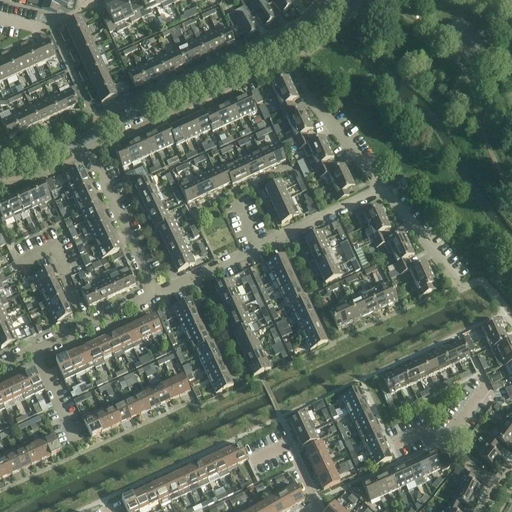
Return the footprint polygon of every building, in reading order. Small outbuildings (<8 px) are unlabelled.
[(44,0),(42,10),(55,13),(57,6),(67,9),(69,0),(44,0)] [(125,0),(115,5),(124,23),(130,21),(130,22),(131,24),(141,20),(136,7),(129,10),(125,0)] [(156,9),(151,0),(139,0),(142,4),(136,7),(141,20),(152,15),(150,11),(156,9)] [(173,5),(170,0),(151,0),(156,9),(161,6),(163,10),(173,5)] [(247,14),(251,21),(257,18),(263,27),(275,19),(267,7),(264,3),(263,3),(252,10),(245,0),(242,0),(240,2),(246,14),(247,14)] [(264,3),(267,7),(272,3),(281,14),(292,5),(287,0),(261,0),(263,3),(264,3)] [(103,22),(109,34),(109,35),(116,31),(117,34),(127,30),(115,5),(105,9),(110,19),(103,22)] [(227,18),(233,30),(238,26),(243,35),(245,38),(257,31),(251,21),(247,14),(246,14),(235,20),(232,15),(227,18)] [(62,39),(86,28),(81,18),(64,26),(67,32),(60,35),(62,39)] [(216,32),(223,48),(234,44),(226,27),(216,32)] [(86,28),(62,39),(64,44),(71,41),(74,46),(90,38),(86,28)] [(206,36),(206,37),(214,53),(223,48),(216,32),(206,36)] [(37,47),(45,64),(56,59),(45,35),(40,37),(43,44),(37,47)] [(214,53),(206,37),(206,36),(196,41),(204,57),(214,53)] [(71,59),(95,48),(90,38),(74,46),(76,51),(69,55),(71,59)] [(186,45),(186,46),(194,62),(204,57),(196,41),(186,45)] [(45,64),(37,47),(32,49),(29,43),(24,45),(35,68),(45,64)] [(35,68),(24,45),(20,47),(23,53),(18,56),(26,73),(35,68)] [(194,62),(186,46),(186,45),(176,50),(184,67),(194,62)] [(83,66),(99,58),(95,48),(71,59),(73,63),(80,60),(83,66)] [(166,55),(167,55),(174,71),(184,67),(176,50),(166,55)] [(26,73),(18,56),(12,58),(9,52),(5,54),(16,77),(26,73)] [(16,77),(5,54),(1,55),(4,62),(0,64),(0,68),(6,82),(16,77)] [(174,71),(167,55),(166,55),(157,59),(164,76),(174,71)] [(80,79),(104,68),(99,58),(83,66),(85,71),(78,74),(80,79)] [(147,64),(155,80),(164,76),(157,59),(147,64)] [(155,80),(147,64),(137,68),(145,85),(155,80)] [(104,68),(80,79),(82,83),(89,80),(92,85),(108,77),(104,68)] [(127,73),(135,90),(145,85),(137,68),(127,73)] [(89,98),(113,87),(108,77),(92,85),(94,91),(87,94),(89,98)] [(276,97),(293,89),(288,77),(271,85),(276,97)] [(113,87),(89,98),(91,103),(98,99),(101,105),(118,98),(113,87)] [(75,89),(70,91),(78,106),(82,104),(75,89)] [(293,89),(276,97),(280,106),(278,107),(281,114),(292,108),(290,103),(298,99),(293,89)] [(60,94),(60,95),(67,111),(78,106),(70,91),(70,90),(69,90),(60,94)] [(257,91),(251,94),(256,106),(262,103),(257,91)] [(50,99),(58,116),(67,111),(60,95),(50,99)] [(257,113),(248,95),(239,100),(247,117),(257,113)] [(8,102),(4,103),(6,107),(9,105),(16,102),(14,99),(8,102)] [(58,116),(50,99),(40,104),(48,120),(58,116)] [(247,117),(239,100),(230,104),(239,121),(247,117)] [(30,108),(30,109),(38,125),(48,120),(40,104),(30,108)] [(222,108),(224,112),(230,125),(239,121),(230,104),(222,108)] [(30,109),(30,108),(20,113),(28,129),(38,125),(30,109)] [(224,112),(222,108),(213,112),(221,129),(230,125),(224,112)] [(290,128),(308,120),(303,110),(295,114),(292,108),(281,114),(283,120),(286,119),(290,128)] [(221,129),(213,112),(204,116),(205,116),(204,116),(211,131),(212,133),(212,134),(221,129)] [(11,117),(11,118),(18,134),(28,129),(20,113),(11,117)] [(205,116),(204,116),(204,114),(194,118),(202,135),(211,131),(212,134),(212,133),(211,131),(204,116),(205,116)] [(18,134),(11,118),(11,117),(1,122),(8,139),(18,134)] [(202,135),(194,118),(186,122),(194,139),(202,135)] [(295,145),(307,140),(305,134),(312,130),(308,120),(290,128),(295,138),(292,139),(295,145)] [(177,126),(185,144),(194,139),(186,122),(177,126)] [(185,144),(177,126),(168,130),(167,128),(168,130),(175,145),(175,146),(176,148),(185,144)] [(158,132),(166,150),(175,146),(175,145),(168,130),(167,128),(158,132)] [(166,150),(158,132),(149,136),(158,154),(166,150)] [(141,140),(149,158),(158,154),(149,136),(141,140)] [(307,159),(311,157),(329,149),(324,138),(310,145),(307,140),(295,145),(298,151),(303,149),(307,159)] [(132,144),(140,162),(149,158),(141,140),(132,144)] [(206,143),(201,145),(205,153),(210,151),(208,146),(206,143)] [(140,162),(132,144),(123,148),(131,166),(140,162)] [(285,162),(277,145),(268,149),(276,167),(285,162)] [(131,166),(123,148),(114,152),(122,170),(131,166)] [(276,167),(268,149),(259,153),(267,171),(276,167)] [(316,174),(331,166),(329,161),(333,159),(329,149),(311,157),(316,166),(313,167),(316,174)] [(267,171),(259,153),(250,157),(258,175),(267,171)] [(258,175),(250,157),(241,161),(250,179),(258,175)] [(250,179),(241,161),(233,165),(241,183),(250,179)] [(154,163),(152,164),(154,168),(156,173),(161,171),(159,166),(156,167),(154,163)] [(233,165),(224,169),(224,170),(231,185),(232,187),(241,183),(233,165)] [(332,185),(350,177),(345,167),(334,172),(331,166),(316,174),(319,180),(328,176),(332,185)] [(214,171),(222,189),(231,185),(224,170),(224,169),(223,167),(214,171)] [(67,186),(84,178),(80,168),(67,174),(66,173),(61,175),(67,186)] [(222,189),(214,171),(205,175),(214,193),(222,189)] [(298,173),(293,175),(293,176),(298,185),(302,183),(298,173)] [(214,193),(205,175),(197,179),(205,197),(214,193)] [(187,180),(189,183),(188,183),(196,201),(205,197),(197,179),(196,179),(195,176),(187,180)] [(350,177),(332,185),(337,195),(334,196),(337,202),(349,197),(347,191),(354,187),(350,177)] [(64,195),(60,197),(62,200),(66,198),(89,187),(84,178),(67,186),(69,192),(64,195)] [(152,178),(134,186),(138,196),(156,187),(152,178)] [(51,180),(45,182),(50,194),(55,192),(56,191),(51,180)] [(282,181),(265,189),(269,199),(286,191),(282,181)] [(179,188),(187,205),(196,201),(188,183),(179,188)] [(51,201),(43,184),(33,188),(43,211),(47,210),(44,205),(51,201)] [(75,205),(93,197),(89,187),(66,198),(67,201),(72,198),(75,205)] [(142,204),(160,196),(156,187),(138,196),(142,204)] [(43,211),(33,188),(24,193),(32,210),(38,207),(41,212),(43,211)] [(273,207),(290,199),(286,191),(269,199),(273,207)] [(32,210),(24,193),(14,197),(25,220),(28,218),(26,213),(32,210)] [(147,213),(164,205),(160,196),(142,204),(147,213)] [(25,220),(14,197),(5,201),(13,219),(20,216),(22,221),(25,220)] [(74,216),(97,206),(93,197),(75,205),(78,211),(73,213),(74,216)] [(277,216),(294,208),(290,199),(273,207),(277,216)] [(13,219),(5,201),(0,203),(0,215),(2,219),(0,219),(2,224),(13,219)] [(151,222),(168,214),(164,205),(147,213),(151,222)] [(84,223),(102,215),(97,206),(74,216),(76,219),(81,217),(84,223)] [(368,227),(385,219),(381,208),(373,212),(370,206),(358,212),(361,218),(363,217),(368,227)] [(294,208),(277,216),(281,225),(299,217),(294,208)] [(174,221),(175,221),(174,221),(172,222),(168,214),(151,222),(155,231),(157,230),(157,229),(172,222),(174,221)] [(83,235),(106,224),(102,215),(84,223),(87,229),(82,232),(83,235)] [(373,243),(385,238),(382,233),(390,229),(385,219),(368,227),(373,237),(371,237),(373,243)] [(161,238),(179,230),(175,221),(174,221),(172,222),(157,229),(157,230),(155,231),(157,230),(161,238)] [(92,242),(110,233),(106,224),(83,235),(84,238),(89,235),(92,242)] [(165,247),(183,239),(179,230),(161,238),(165,247)] [(308,250),(326,241),(322,232),(304,240),(308,250)] [(92,253),(115,243),(110,233),(92,242),(95,248),(90,250),(92,253)] [(392,254),(409,246),(404,236),(387,243),(385,238),(373,243),(376,249),(383,246),(388,255),(392,254)] [(169,256),(187,248),(183,239),(165,247),(169,256)] [(312,258),(330,250),(326,241),(308,250),(312,258)] [(101,261),(110,257),(119,252),(115,243),(92,253),(93,256),(98,254),(101,261)] [(346,253),(351,251),(348,246),(347,243),(339,246),(343,255),(346,253)] [(397,271),(408,265),(406,260),(414,256),(409,246),(392,254),(396,264),(394,265),(397,271)] [(173,264),(191,256),(187,248),(169,256),(173,264)] [(360,249),(355,252),(357,258),(363,256),(360,249)] [(316,267),(334,259),(330,250),(312,258),(316,267)] [(346,253),(343,255),(347,263),(350,262),(355,260),(353,256),(351,251),(346,253)] [(191,256),(173,264),(177,274),(195,265),(191,256)] [(284,257),(266,265),(270,274),(288,266),(284,257)] [(320,276),(338,268),(334,259),(316,267),(320,276)] [(353,268),(355,273),(360,271),(358,265),(356,263),(352,265),(353,268)] [(413,282),(431,274),(426,264),(411,271),(408,265),(397,271),(399,276),(409,272),(413,282)] [(131,274),(129,269),(124,271),(122,266),(115,270),(117,274),(125,291),(135,287),(129,274),(131,274)] [(288,266),(270,274),(274,283),(292,275),(288,266)] [(338,268),(320,276),(324,285),(342,277),(338,268)] [(31,290),(54,279),(49,270),(32,278),(35,285),(30,287),(31,290)] [(83,272),(77,275),(80,281),(86,278),(83,272)] [(106,273),(116,296),(125,291),(117,274),(111,277),(109,272),(106,273)] [(116,296),(106,273),(103,274),(105,280),(99,282),(107,300),(116,296)] [(435,291),(433,285),(435,284),(431,274),(413,282),(418,292),(416,293),(419,299),(435,291)] [(292,275),(274,283),(278,291),(296,283),(292,275)] [(41,297),(58,289),(54,279),(31,290),(33,293),(38,291),(41,297)] [(107,300),(99,282),(93,285),(91,280),(87,282),(90,287),(98,304),(107,300)] [(215,289),(219,298),(236,290),(232,280),(215,289)] [(90,287),(87,282),(84,283),(86,288),(80,291),(88,309),(98,304),(90,287)] [(283,300),(300,292),(296,283),(278,291),(283,300)] [(397,302),(389,285),(379,290),(387,307),(397,302)] [(40,309),(63,298),(58,289),(41,297),(43,303),(38,306),(40,309)] [(223,307),(240,298),(236,290),(219,298),(223,307)] [(387,307),(379,290),(369,294),(377,311),(387,307)] [(300,292),(283,300),(287,309),(289,308),(304,301),(304,300),(300,292)] [(377,311),(369,294),(359,299),(367,316),(377,311)] [(63,298),(40,309),(41,311),(46,309),(49,315),(67,307),(63,298)] [(227,315),(244,307),(240,298),(223,307),(227,315)] [(289,308),(293,317),(311,308),(306,299),(304,300),(304,301),(289,308)] [(367,316),(359,299),(349,303),(357,320),(367,316)] [(190,300),(172,308),(176,318),(194,309),(190,300)] [(357,320),(349,303),(339,308),(347,325),(357,320)] [(55,327),(60,325),(59,323),(71,317),(67,307),(49,315),(55,327)] [(244,307),(227,315),(231,324),(248,316),(244,307)] [(297,325),(315,317),(311,308),(293,317),(297,325)] [(347,325),(339,308),(329,313),(337,330),(347,325)] [(180,326),(198,318),(194,309),(176,318),(180,326)] [(6,313),(0,315),(0,327),(15,320),(14,317),(8,320),(6,313)] [(234,333),(235,333),(250,326),(251,326),(253,325),(248,316),(231,324),(235,332),(234,333)] [(161,332),(154,317),(144,322),(151,337),(161,332)] [(315,317),(297,325),(301,334),(319,326),(315,317)] [(198,318),(180,326),(184,335),(202,327),(198,318)] [(0,338),(14,332),(11,326),(16,323),(15,320),(0,327),(0,338)] [(485,340),(503,332),(498,321),(481,330),(485,340)] [(134,326),(141,341),(151,337),(144,322),(134,326)] [(141,341),(134,326),(124,331),(131,346),(141,341)] [(254,335),(251,326),(250,326),(235,333),(234,333),(233,333),(237,343),(254,335)] [(319,326),(301,334),(305,343),(323,335),(319,326)] [(202,327),(184,335),(188,344),(206,336),(202,327)] [(133,349),(131,346),(124,331),(115,335),(122,350),(123,354),(133,349)] [(14,346),(19,343),(14,332),(0,338),(0,348),(1,350),(13,344),(14,346)] [(508,341),(507,341),(503,332),(485,340),(490,350),(495,348),(495,347),(508,341)] [(115,335),(105,340),(112,355),(114,360),(124,356),(123,354),(122,350),(115,335)] [(241,351),(258,343),(254,335),(237,343),(241,351)] [(323,335),(305,343),(309,352),(327,344),(323,335)] [(206,336),(188,344),(193,353),(195,352),(195,351),(210,344),(206,336)] [(468,337),(463,339),(467,348),(472,346),(468,337)] [(490,350),(495,359),(511,351),(511,339),(507,341),(508,341),(495,347),(495,348),(490,350)] [(95,344),(102,360),(112,355),(105,340),(95,344)] [(469,360),(461,342),(451,347),(459,365),(469,360)] [(199,360),(216,352),(212,343),(210,344),(195,351),(195,352),(199,360)] [(245,360),(262,352),(258,343),(241,351),(245,360)] [(95,344),(85,349),(92,364),(94,368),(94,367),(95,369),(104,365),(102,360),(95,344)] [(459,365),(451,347),(441,352),(449,369),(459,365)] [(76,353),(84,372),(94,368),(92,364),(85,349),(76,353)] [(511,351),(495,359),(499,369),(504,367),(504,368),(509,365),(508,365),(511,363),(511,351)] [(216,352),(199,360),(203,369),(220,361),(216,352)] [(249,369),(267,361),(262,352),(245,360),(249,369)] [(449,369),(441,352),(431,356),(439,374),(449,369)] [(84,372),(76,353),(65,358),(74,377),(84,372)] [(439,374),(431,356),(422,361),(430,378),(439,374)] [(56,363),(64,381),(74,377),(65,358),(56,363)] [(207,378),(224,370),(220,361),(203,369),(207,378)] [(253,378),(271,370),(267,361),(249,369),(253,378)] [(430,378),(422,361),(412,365),(420,383),(430,378)] [(420,383),(412,365),(402,370),(410,387),(420,383)] [(211,386),(229,378),(224,370),(207,378),(211,386)] [(410,387),(402,370),(392,374),(400,392),(410,387)] [(45,392),(35,372),(25,377),(34,396),(45,392)] [(389,395),(390,397),(400,392),(392,374),(382,379),(384,383),(378,385),(384,397),(389,395)] [(493,384),(499,381),(496,376),(490,378),(493,384)] [(34,396),(25,377),(15,381),(23,397),(24,401),(34,396)] [(190,392),(182,377),(172,382),(179,397),(190,392)] [(233,388),(231,384),(229,378),(211,386),(215,396),(233,388)] [(5,386),(13,402),(23,397),(15,381),(5,386)] [(494,392),(502,388),(499,381),(491,385),(494,392)] [(151,386),(150,387),(153,391),(160,406),(169,402),(162,387),(160,382),(151,386)] [(179,397),(172,382),(162,387),(169,402),(179,397)] [(13,402),(5,386),(0,388),(0,399),(3,406),(13,402)] [(345,408),(363,399),(358,390),(341,398),(345,408)] [(160,406),(153,391),(143,396),(150,411),(160,406)] [(150,411),(143,396),(133,400),(140,415),(150,411)] [(349,416),(367,408),(363,399),(345,408),(349,416)] [(123,405),(130,420),(140,415),(133,400),(123,405)] [(113,409),(117,416),(120,425),(130,420),(123,405),(113,409)] [(367,408),(349,416),(353,425),(371,417),(367,408)] [(120,425),(117,416),(113,409),(104,414),(111,429),(120,425)] [(104,414),(102,411),(102,410),(92,415),(101,434),(111,429),(104,414)] [(293,431),(311,423),(307,414),(289,422),(293,431)] [(511,416),(508,414),(504,419),(506,421),(500,429),(511,438),(511,416)] [(82,419),(91,438),(101,434),(92,415),(82,419)] [(375,425),(371,417),(353,425),(353,426),(351,427),(352,430),(355,429),(357,434),(357,433),(375,425)] [(297,440),(315,432),(311,423),(293,431),(297,440)] [(361,442),(379,434),(375,425),(357,434),(361,442)] [(511,444),(511,438),(500,429),(493,437),(491,436),(487,441),(498,449),(501,444),(508,449),(511,444)] [(315,432),(297,440),(301,449),(319,441),(315,432)] [(365,451),(383,443),(379,434),(361,442),(365,451)] [(43,441),(50,456),(60,451),(53,436),(43,441)] [(50,456),(43,441),(33,446),(40,461),(50,456)] [(498,449),(487,441),(483,447),(485,448),(479,457),(494,469),(501,459),(494,454),(498,449)] [(369,460),(387,452),(383,443),(365,451),(369,460)] [(309,461),(326,454),(322,444),(305,451),(309,461)] [(40,461),(33,446),(24,450),(31,465),(40,461)] [(229,451),(237,467),(247,462),(240,446),(229,451)] [(31,465),(24,450),(13,455),(21,470),(31,465)] [(237,467),(229,451),(219,456),(227,472),(237,467)] [(387,452),(369,460),(374,469),(391,461),(387,452)] [(423,457),(432,475),(441,471),(441,473),(447,470),(452,465),(441,456),(435,459),(432,453),(423,457)] [(326,454),(309,461),(314,471),(331,463),(326,454)] [(21,470),(13,455),(4,459),(11,474),(21,470)] [(219,456),(210,460),(217,476),(218,476),(219,480),(229,476),(227,472),(219,456)] [(432,475),(423,457),(414,461),(423,479),(432,475)] [(11,474),(4,459),(0,461),(0,476),(1,479),(11,474)] [(217,476),(210,460),(200,465),(207,481),(208,481),(209,485),(219,480),(217,476)] [(425,484),(423,479),(414,461),(406,465),(414,483),(417,488),(425,484)] [(331,463),(314,471),(318,481),(335,473),(331,463)] [(190,469),(199,489),(209,485),(208,481),(207,481),(200,465),(190,469)] [(414,483),(406,465),(397,469),(405,487),(414,483)] [(199,489),(190,469),(181,474),(190,494),(199,489)] [(405,487),(397,469),(388,473),(397,491),(405,487)] [(335,473),(318,481),(323,491),(340,483),(335,473)] [(397,491),(388,473),(379,477),(388,495),(397,491)] [(458,490),(475,499),(480,488),(472,484),(475,479),(464,473),(460,480),(463,481),(458,490)] [(190,494),(181,474),(171,478),(180,498),(190,494)] [(388,495),(379,477),(371,481),(379,499),(388,495)] [(180,498),(171,478),(161,483),(168,499),(170,503),(180,498)] [(379,499),(371,481),(362,485),(370,504),(379,499)] [(168,499),(161,483),(151,487),(159,503),(160,507),(170,503),(168,499)] [(285,491),(294,508),(304,502),(295,486),(285,491)] [(159,503),(151,487),(141,492),(149,508),(159,503)] [(470,509),(475,499),(458,490),(453,500),(450,498),(447,504),(448,505),(460,510),(462,505),(470,509)] [(286,511),(294,508),(285,491),(276,497),(284,511),(286,511)] [(141,492),(131,496),(138,511),(149,511),(151,511),(149,508),(141,492)] [(226,494),(216,499),(218,502),(228,498),(226,494)] [(138,511),(131,496),(121,501),(126,511),(138,511)] [(238,496),(229,500),(232,506),(241,502),(238,496)] [(266,502),(271,511),(284,511),(276,497),(266,502)] [(417,511),(421,507),(425,503),(422,500),(418,504),(414,505),(417,511)] [(257,507),(259,511),(271,511),(266,502),(257,507)]
